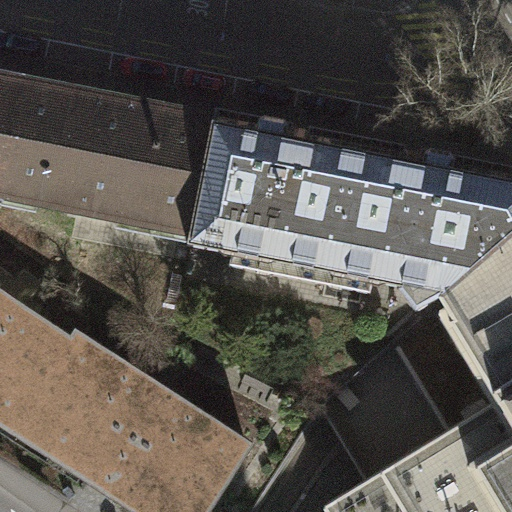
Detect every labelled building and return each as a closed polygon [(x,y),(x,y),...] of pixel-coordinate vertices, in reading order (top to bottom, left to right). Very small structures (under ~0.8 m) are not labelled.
[(0,196),(23,79),(0,74),(0,196)] [(0,205),(191,243),(214,126),(215,116),(23,79),(0,196),(0,205)] [(511,183),(214,126),(191,243),(189,250),(233,259),(231,271),(373,299),(376,288),(400,293),(420,318),(511,245),(511,183)] [(511,511),(511,245),(420,318),(319,401),(368,477),(324,505),(325,511),(511,511)] [(0,287),(0,430),(7,435),(70,340),(0,287)] [(70,340),(7,435),(125,511),(214,511),(257,447),(75,333),(70,340)]
